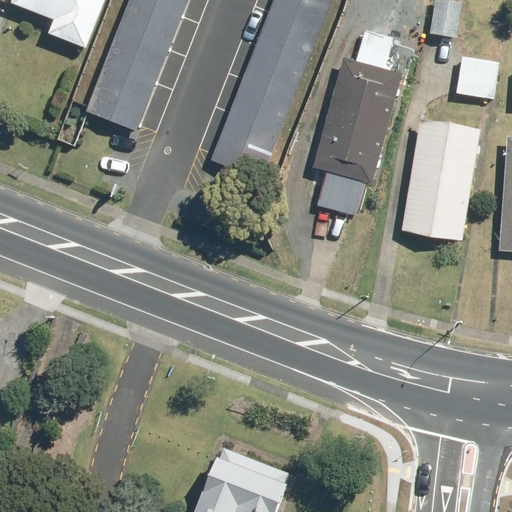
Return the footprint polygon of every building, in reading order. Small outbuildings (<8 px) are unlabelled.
[(51,35),(90,49),(107,0),(15,0),(14,3),(38,12),(37,13),(57,20),(51,35)] [(189,0),(130,0),(88,112),(139,131),(189,0)] [(331,0),(270,0),(209,160),(262,180),(331,0)] [(464,0),(438,0),(435,36),(461,39),(464,0)] [(498,64),(465,58),(458,94),(491,100),(498,64)] [(347,59),(317,165),(375,181),(405,75),(347,59)] [(464,241),(483,132),(423,121),(404,230),(464,241)] [(511,256),(511,145),(509,145),(499,256),(511,256)] [(285,511),(301,472),(228,443),(200,511),(285,511)]
